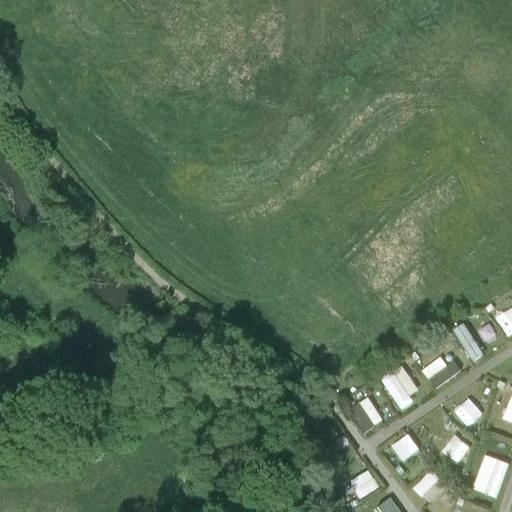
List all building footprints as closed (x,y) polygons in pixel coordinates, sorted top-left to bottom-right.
[(475,362),(488,355),(469,321),(456,328),(475,362)] [(449,355),(426,368),(438,388),(461,375),(449,355)] [(401,406),(423,394),(407,364),(385,375),(401,406)] [(368,433),(388,420),(371,395),(351,408),(368,433)] [(473,397),(458,410),(473,428),(488,415),(473,397)] [(395,445),(407,462),(424,451),(412,433),(395,445)] [(445,461),(465,469),(474,445),(454,437),(445,461)] [(476,489),(501,498),(511,467),(511,461),(489,453),(476,489)] [(434,470),(417,486),(432,502),(449,487),(434,470)] [(353,478),(361,498),(381,490),(374,471),(353,478)] [(405,511),(393,496),(379,507),(382,511),(405,511)] [(493,511),(494,510),(462,500),(458,511),(493,511)]
